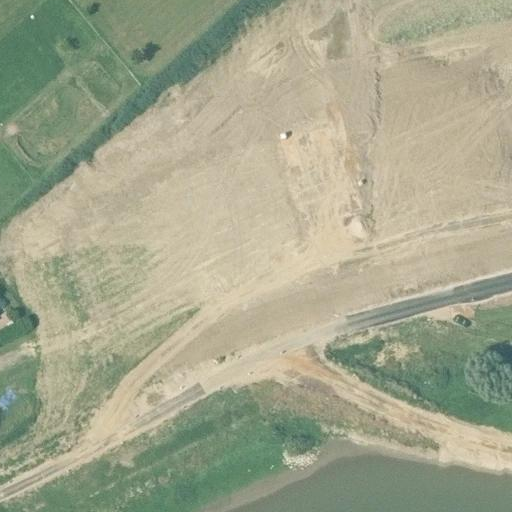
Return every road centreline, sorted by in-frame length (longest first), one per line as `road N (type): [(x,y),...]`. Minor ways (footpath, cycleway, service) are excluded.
road 1 (unclassified): [(0,486),(310,340),(511,281)]
road 2 (track): [(391,312),(354,357),(263,423)]
